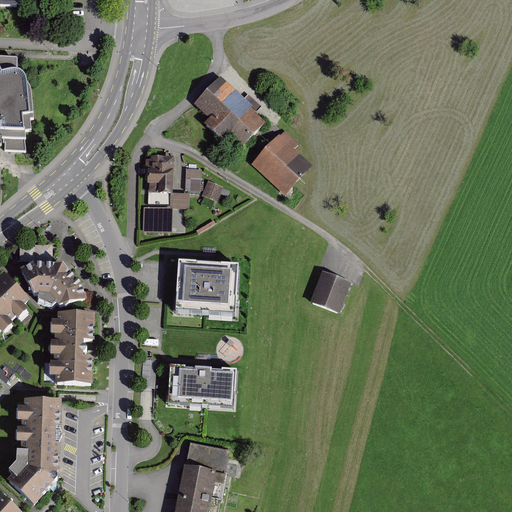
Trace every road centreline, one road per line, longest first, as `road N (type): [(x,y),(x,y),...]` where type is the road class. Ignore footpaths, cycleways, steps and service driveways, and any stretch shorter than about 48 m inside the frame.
road 1 (residential): [(119,511),(124,287),(110,235),(76,182)]
road 2 (secondary): [(76,182),(131,110),(151,27)]
road 3 (secondary): [(130,27),(116,96),(65,170)]
road 4 (residential): [(291,0),(216,23),(151,27)]
